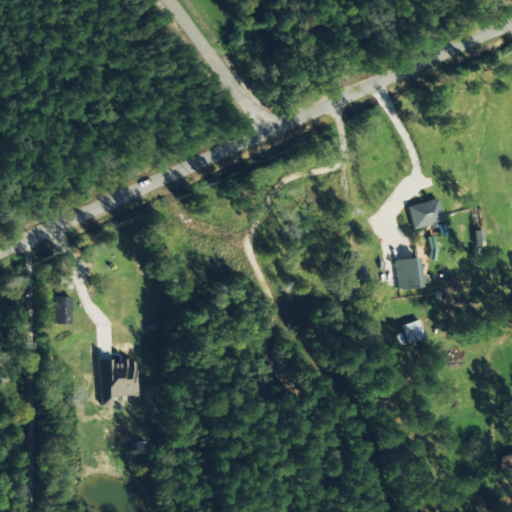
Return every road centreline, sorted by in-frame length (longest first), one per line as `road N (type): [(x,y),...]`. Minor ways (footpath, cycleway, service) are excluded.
road 1 (tertiary): [(511,22),(0,254)]
road 2 (residential): [(33,511),(25,243)]
road 3 (residential): [(173,0),(266,133)]
